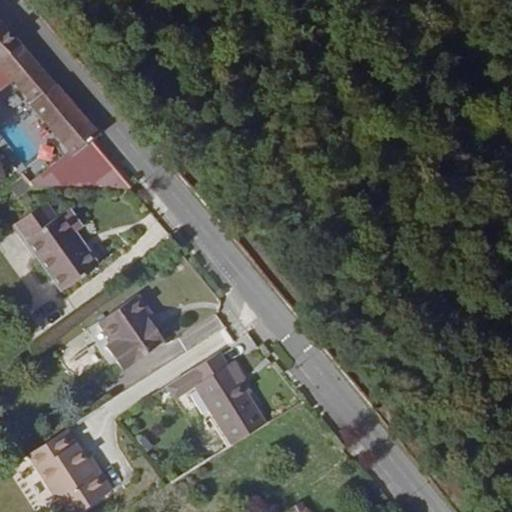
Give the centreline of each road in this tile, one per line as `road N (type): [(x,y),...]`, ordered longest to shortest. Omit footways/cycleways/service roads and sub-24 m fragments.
road 1 (tertiary): [(434,511),(380,440),(322,384),(280,322),(0,5)]
road 2 (unknown): [(174,203),(115,282),(77,316),(42,323)]
